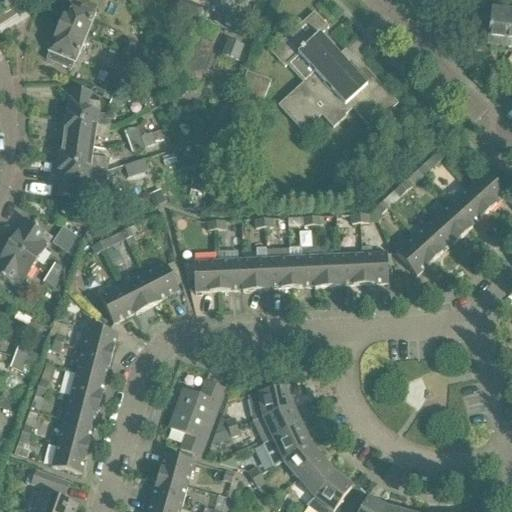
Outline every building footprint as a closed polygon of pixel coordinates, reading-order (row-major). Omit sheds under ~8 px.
[(64,16),(58,30),(86,41),(96,16),(95,15),(98,8),(77,0),(72,0),(70,5),(69,5),(64,16)] [(190,4),(179,0),(176,0),(173,9),(186,15),(191,4),(190,4)] [(191,0),(190,4),(191,4),(186,15),(200,20),(204,10),(208,0),(228,0),(229,0),(191,0)] [(491,21),(478,19),(474,53),(487,54),(487,48),(505,50),(510,14),(492,12),(491,21)] [(288,68),(303,85),(278,108),(302,135),(321,117),(333,131),(346,119),(345,117),(352,111),(371,131),(398,106),(375,80),(366,87),(320,37),(328,30),(314,14),(271,54),(285,70),(288,68)] [(48,54),(49,55),(47,62),(71,72),(74,65),(76,65),(86,41),(58,30),(53,43),(48,54)] [(127,41),(126,45),(121,55),(140,62),(145,49),(127,41)] [(221,56),(237,63),(244,48),(227,41),(221,56)] [(140,62),(121,55),(120,55),(115,69),(135,76),(140,62)] [(238,97),(262,106),(271,83),(246,74),(238,97)] [(72,102),(69,102),(66,123),(98,128),(100,114),(99,114),(100,105),(90,103),(91,96),(110,104),(108,110),(118,113),(123,99),(91,87),(88,94),(74,92),(72,102)] [(201,152),(199,151),(197,164),(217,167),(235,114),(225,111),(216,124),(213,136),(215,137),(214,141),(205,138),(201,152)] [(98,128),(66,123),(63,144),(95,149),(97,139),(108,141),(110,129),(98,128)] [(127,144),(146,137),(143,127),(124,134),(127,144)] [(161,131),(146,137),(127,144),(132,155),(155,146),(154,144),(163,143),(161,131)] [(63,144),(60,166),(108,174),(121,169),(118,160),(109,164),(109,161),(94,159),(95,149),(63,144)] [(185,158),(196,161),(198,152),(187,150),(185,158)] [(448,157),(443,150),(436,156),(442,162),(448,157)] [(430,162),(435,168),(442,162),(436,156),(430,162)] [(208,197),(215,169),(196,164),(190,192),(208,197)] [(77,192),(86,193),(84,209),(109,211),(111,196),(104,195),(108,174),(60,166),(56,187),(60,188),(59,198),(76,200),(77,192)] [(400,188),(406,195),(423,179),(417,172),(400,188)] [(507,198),(486,175),(468,191),(489,214),(507,198)] [(400,188),(382,204),(388,211),(406,195),(400,188)] [(146,198),(151,211),(166,205),(160,191),(146,198)] [(489,214),(468,191),(450,207),(471,230),(471,229),(489,214)] [(471,230),(450,207),(432,223),(453,248),(472,231),(471,229),(471,230)] [(78,213),(66,232),(62,230),(51,246),(74,261),(84,245),(79,241),(92,222),(78,213)] [(350,228),(368,226),(367,217),(350,218),(350,228)] [(312,220),(313,230),(321,230),(321,219),(312,220)] [(313,230),(312,220),(302,220),(302,230),(313,230)] [(264,231),(264,222),(254,222),(254,231),(264,231)] [(264,222),(264,231),(273,231),(273,222),(264,222)] [(407,234),(413,240),(414,239),(434,263),(452,247),(453,248),(432,223),(420,233),(415,227),(407,234)] [(23,233),(20,231),(9,249),(36,267),(48,249),(47,249),(53,240),(46,235),(29,224),(23,233)] [(216,234),(216,224),(207,225),(207,234),(216,234)] [(216,224),(216,234),(225,233),(225,224),(216,224)] [(122,234),(128,244),(126,245),(129,251),(137,246),(129,230),(122,234)] [(128,244),(122,234),(107,242),(111,250),(112,252),(126,245),(128,244)] [(414,239),(413,240),(395,256),(416,279),(434,263),(414,239)] [(111,250),(107,242),(91,250),(95,258),(111,250)] [(0,279),(18,292),(24,283),(25,284),(36,267),(9,249),(0,261),(0,279)] [(338,258),(333,258),(333,249),(314,250),(314,259),(316,292),(340,291),(338,258)] [(361,249),(361,257),(362,257),(364,288),(388,287),(387,256),(371,256),(371,249),(361,249)] [(289,260),(288,250),(265,251),(267,294),(269,294),(268,292),(291,291),(290,260),(289,260)] [(302,260),(290,260),(291,291),(314,290),(314,292),(316,292),(314,259),(314,250),(302,250),(302,260)] [(255,251),(256,262),(242,262),(243,295),(267,294),(265,251),(255,251)] [(362,257),(361,257),(338,258),(340,291),(341,290),(341,289),(364,288),(362,257)] [(218,263),(219,295),(242,294),(242,295),(243,295),(242,262),(218,263)] [(193,265),(195,296),(219,295),(218,263),(193,265)] [(49,275),(64,285),(70,276),(54,266),(49,275)] [(179,294),(165,266),(144,277),(158,305),(179,294)] [(42,285),(54,293),(62,298),(67,289),(63,287),(64,285),(49,275),(42,285)] [(144,277),(142,278),(120,289),(135,317),(135,318),(159,306),(158,305),(144,277)] [(99,299),(113,327),(135,317),(120,289),(99,299)] [(118,336),(88,328),(82,352),(112,360),(118,336)] [(12,361),(36,371),(41,358),(17,349),(12,361)] [(75,376),(106,383),(112,360),(82,352),(75,376)] [(36,371),(12,361),(9,370),(22,375),(24,370),(35,374),(36,371)] [(45,366),(40,382),(48,385),(50,386),(55,370),(45,366)] [(106,383),(75,376),(69,399),(99,407),(106,383)] [(40,382),(34,399),(43,402),(48,385),(40,382)] [(200,398),(183,392),(176,412),(213,425),(226,391),(206,383),(200,398)] [(288,390),(257,397),(247,399),(252,422),(262,419),(262,420),(262,421),(293,410),(288,390)] [(63,423),(93,430),(99,407),(69,399),(63,423)] [(262,421),(262,420),(251,424),(262,447),(302,428),(293,410),(262,421)] [(169,431),(186,438),(180,452),(200,459),(213,425),(176,412),(169,431)] [(225,424),(225,422),(221,421),(214,437),(237,429),(234,421),(225,424)] [(57,446),(87,454),(93,430),(63,423),(57,446)] [(24,426),(18,444),(26,447),(33,429),(24,426)] [(310,445),(302,428),(262,447),(273,470),(283,464),(283,463),(310,445)] [(237,429),(214,437),(211,446),(212,448),(231,440),(239,437),(237,429)] [(18,444),(14,456),(21,459),(26,447),(18,444)] [(283,463),(283,464),(298,482),(322,461),(310,446),(310,445),(283,463)] [(87,454),(57,446),(51,470),(81,478),(87,454)] [(165,457),(162,467),(158,480),(187,488),(194,465),(165,457)] [(322,461),(298,482),(314,501),(336,477),(322,461)] [(256,471),(248,476),(253,483),(260,478),(256,471)] [(35,474),(31,487),(64,499),(69,486),(35,474)] [(234,477),(225,474),(223,483),(231,485),(234,477)] [(336,477),(314,501),(307,509),(310,511),(335,511),(353,490),(336,478),(336,477)] [(257,490),(265,485),(260,478),(253,483),(257,490)] [(187,488),(158,480),(151,503),(181,511),(187,488)] [(39,496),(33,511),(76,511),(77,510),(39,496)] [(360,511),(384,511),(386,510),(368,500),(360,511)] [(148,511),(180,511),(181,511),(151,503),(148,511)]
